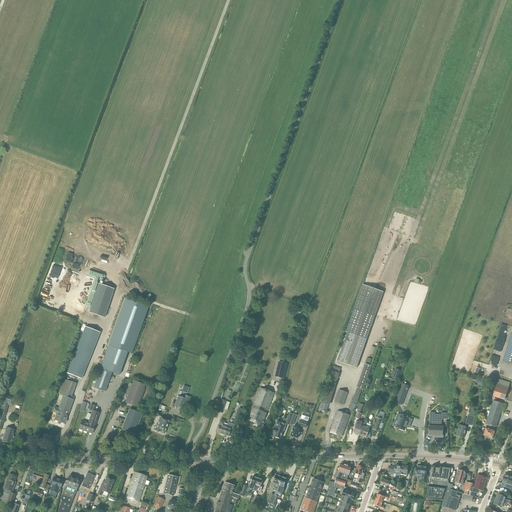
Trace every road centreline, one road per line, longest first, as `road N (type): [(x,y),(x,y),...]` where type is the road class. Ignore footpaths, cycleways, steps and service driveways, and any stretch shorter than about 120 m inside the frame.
road 1 (tertiary): [(0,463),(204,459)]
road 2 (tertiary): [(498,463),(378,455)]
